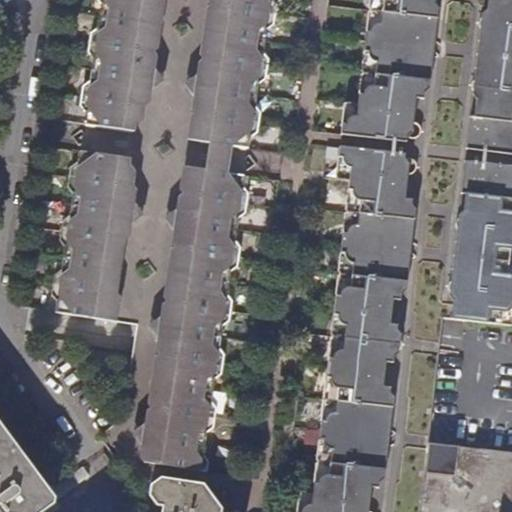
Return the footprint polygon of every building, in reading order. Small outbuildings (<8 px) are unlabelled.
[(133,132),(141,78),(153,0),(97,0),(103,8),(102,17),(101,28),(92,34),(91,43),(89,54),(95,61),(94,72),(93,80),(84,86),(83,97),(81,106),(87,114),(86,125),(133,132)] [(221,0),(207,89),(200,142),(209,144),(233,147),(249,150),(251,140),(258,134),(260,124),(262,112),(256,104),(257,95),(258,87),(266,81),(270,60),(264,51),(265,41),(266,33),(275,27),(276,16),(278,6),(273,0),(221,0)] [(343,127),(342,135),(393,141),(395,121),(408,123),(412,92),(418,92),(428,7),(422,7),(422,0),(378,0),(380,3),(382,4),(385,6),(384,15),(382,28),(379,29),(376,31),(373,33),(372,36),(367,36),(366,44),(365,54),(369,54),(370,59),(372,62),(375,63),(378,64),(377,77),(376,88),(372,89),(368,91),(365,94),(364,97),(360,97),(358,118),(354,120),(350,122),(348,125),(347,127),(343,127)] [(487,131),(485,152),(511,154),(511,0),(493,0),(492,8),(501,10),(497,45),(487,44),(485,71),(494,72),(490,103),(481,102),(478,130),(487,131)] [(156,71),(141,78),(152,90),(166,83),(156,71)] [(197,77),(183,85),(194,98),(207,89),(197,77)] [(228,174),(233,147),(209,144),(205,171),(228,174)] [(349,511),(350,511),(356,511),(363,511),(367,481),(373,482),(384,393),(377,392),(388,297),(394,298),(405,208),(398,207),(403,174),(389,173),(391,155),(340,149),(340,159),(344,160),(344,163),(346,166),(349,169),(352,170),(350,182),(349,192),(354,192),(354,196),(356,200),(359,203),(362,203),(360,214),(359,227),(354,230),(351,232),(349,234),(349,236),(344,236),(343,244),(343,254),(346,254),(347,260),(349,264),(352,266),(354,266),(353,277),(352,290),(347,292),(344,295),(341,298),(341,299),(337,299),(336,307),(335,316),(340,317),(341,323),(343,326),(347,328),(346,340),(345,353),(341,353),(336,357),(335,361),(330,361),(329,369),(328,378),(332,379),(334,384),(336,388),(340,389),(339,402),(337,415),(333,416),(331,418),(328,420),(327,424),(322,423),(322,432),(321,441),(325,442),(326,446),(327,449),(328,452),(331,453),(333,454),(332,465),(330,476),(325,478),(322,480),(320,485),(315,484),(314,494),(313,507),(309,508),(306,510),(303,511),(349,511)] [(105,320),(121,213),(129,159),(82,152),(81,162),(72,168),(70,178),(69,188),(75,196),(73,206),(72,215),(64,221),(62,232),(61,241),(67,249),(66,259),(64,269),(55,275),(54,285),(53,295),(59,304),(57,313),(105,320)] [(468,322),(499,326),(500,315),(504,315),(507,313),(510,312),(511,310),(511,277),(510,277),(505,276),(506,263),(507,251),(511,251),(511,168),(483,165),(482,179),(472,178),(468,209),(478,210),(474,241),(465,240),(461,270),(470,272),(466,310),(457,309),(455,320),(468,322)] [(196,169),(188,222),(172,330),(156,436),(151,464),(208,473),(209,461),(203,452),(206,434),(214,428),(216,419),(217,408),(212,399),(213,391),(214,381),(223,374),(224,366),(225,356),(220,347),(222,329),(231,322),(232,312),(234,301),(228,293),(229,284),(230,274),(239,268),(240,259),(241,248),(235,239),(237,231),(238,220),(247,214),(248,205),(249,196),(243,188),(245,177),(228,174),(205,171),(196,169)] [(135,204),(121,213),(132,225),(146,217),(135,204)] [(173,231),(188,222),(177,211),(164,220),(173,231)] [(157,338),(172,330),(162,319),(148,327),(157,338)] [(221,511),(222,510),(204,485),(166,479),(162,511),(44,511),(55,504),(56,499),(47,487),(33,485),(34,470),(14,443),(0,441),(2,427),(0,423),(0,511),(221,511)] [(141,444),(156,436),(145,425),(131,433),(141,444)] [(511,511),(511,454),(453,447),(429,444),(420,511),(511,511)]
